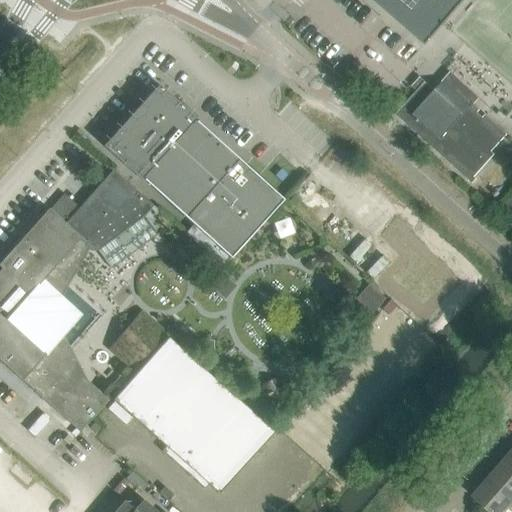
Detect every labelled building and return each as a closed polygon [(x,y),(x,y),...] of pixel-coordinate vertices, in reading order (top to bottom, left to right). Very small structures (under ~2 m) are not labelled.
[(374,0),(427,45),(466,0),(374,0)] [(480,109),(474,104),(479,98),(450,72),(441,82),(442,83),(435,91),(419,76),(410,85),(414,88),(417,91),(396,114),(465,177),(472,183),(476,179),(474,177),(495,154),(492,151),(507,134),(486,114),(483,117),(477,112),(480,109)] [(158,85),(103,146),(140,179),(143,182),(144,181),(185,218),(193,225),(185,234),(222,267),(230,258),(283,200),(282,199),(238,160),(197,122),(198,121),(195,119),(197,116),(184,104),(182,106),(158,85)] [(0,361),(45,402),(79,432),(93,416),(108,400),(107,399),(86,381),(62,334),(72,323),(71,307),(60,298),(89,248),(90,250),(92,248),(96,252),(97,251),(144,217),(153,206),(112,170),(79,207),(63,193),(54,204),(49,211),(48,210),(0,263),(0,268),(2,270),(0,271),(0,361)] [(222,296),(233,284),(218,271),(208,283),(222,296)] [(373,310),(384,298),(370,286),(360,298),(373,310)] [(134,369),(165,335),(141,313),(110,348),(134,369)] [(168,337),(112,400),(165,446),(161,451),(204,489),(208,484),(219,494),(274,432),(168,337)] [(319,365),(303,361),(301,369),(317,373),(319,365)] [(318,451),(334,464),(382,408),(369,397),(367,399),(358,391),(366,383),(354,374),(350,379),(339,370),(328,383),(337,390),(327,402),(317,394),(287,430),(316,454),(318,451)] [(270,403),(284,397),(277,381),(263,387),(270,403)] [(47,412),(30,429),(43,442),(60,424),(47,412)] [(511,450),(503,461),(511,469),(511,450)] [(511,469),(503,461),(488,479),(511,499),(511,469)] [(488,509),(490,511),(504,511),(511,504),(511,499),(488,479),(472,496),(488,509)]
